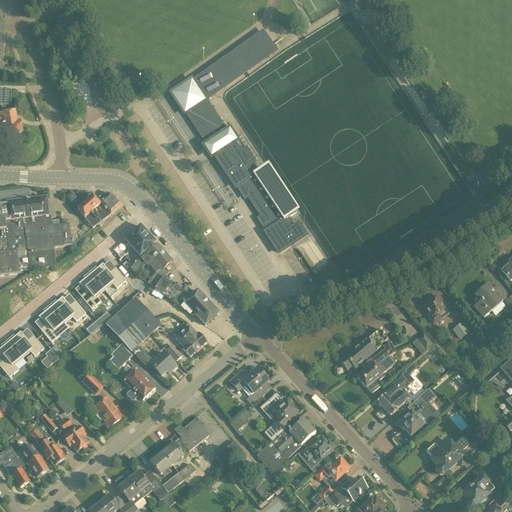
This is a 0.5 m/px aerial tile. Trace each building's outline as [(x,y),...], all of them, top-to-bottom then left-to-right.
[(177,89),(170,94),(181,110),(184,114),(186,113),(203,139),(207,144),(202,147),(210,158),(213,156),(235,190),(236,189),(244,201),(247,198),(260,217),(257,219),(265,231),(263,232),(279,256),(308,236),(299,223),(292,227),(287,219),(298,212),(267,165),(262,169),(254,175),(249,168),(257,163),(247,148),(241,152),(235,142),(237,141),(229,129),(225,132),(213,114),(204,101),(204,100),(249,69),(267,56),(269,54),(264,47),(260,42),(256,37),(256,36),(249,42),(249,41),(233,53),(192,82),(191,80),(177,89)] [(81,68),(87,66),(82,56),(77,59),(81,68)] [(0,106),(1,106),(3,115),(0,115),(0,137),(2,137),(2,139),(12,137),(13,137),(14,139),(17,138),(18,136),(21,135),(19,124),(16,124),(14,115),(5,117),(4,107),(10,107),(11,92),(1,91),(0,88),(0,106)] [(30,201),(29,195),(26,192),(0,194),(0,231),(1,231),(2,243),(0,243),(0,276),(20,274),(19,270),(28,269),(28,272),(56,268),(54,249),(64,248),(64,247),(72,246),(69,225),(52,227),(51,217),(48,218),(46,199),(30,201)] [(122,206),(113,196),(110,195),(100,205),(93,196),(78,210),(93,229),(116,211),(122,206)] [(140,227),(125,241),(132,249),(148,235),(140,227)] [(148,235),(132,249),(140,258),(155,244),(148,235)] [(158,245),(141,260),(148,268),(149,266),(155,272),(156,273),(157,274),(161,270),(162,272),(165,269),(172,263),(173,262),(170,259),(158,245)] [(506,264),(498,271),(498,275),(503,280),(506,280),(507,279),(508,281),(506,283),(510,287),(511,285),(511,258),(508,262),(508,264),(506,264)] [(136,276),(143,267),(137,263),(129,271),(136,276)] [(95,268),(89,273),(104,291),(112,285),(116,290),(125,282),(115,269),(110,273),(102,265),(96,269),(95,268)] [(84,280),(78,284),(86,293),(80,298),(91,310),(100,302),(97,298),(104,291),(89,273),(83,278),(84,280)] [(155,290),(162,280),(157,276),(156,277),(154,275),(147,284),(155,290)] [(139,292),(140,290),(145,293),(151,288),(136,277),(130,286),(139,292)] [(162,280),(155,290),(154,290),(162,296),(192,317),(194,316),(205,328),(218,315),(198,293),(194,297),(186,288),(183,290),(178,284),(175,287),(173,285),(172,286),(171,286),(163,279),(162,280)] [(494,293),(486,285),(475,295),(480,301),(474,307),(484,318),(490,313),(507,298),(499,289),(494,293)] [(444,310),(441,305),(442,304),(438,298),(424,307),(431,318),(429,320),(433,325),(449,315),(445,309),(444,310)] [(56,302),(50,307),(65,325),(73,319),(77,324),(86,316),(75,303),(70,307),(63,299),(57,303),(56,302)] [(144,367),(148,363),(134,350),(160,327),(134,300),(106,326),(131,353),(144,367)] [(45,314),(39,318),(46,327),(41,332),(52,344),(61,337),(57,332),(65,325),(50,307),(44,312),(45,314)] [(96,322),(100,327),(111,319),(106,314),(96,322)] [(90,336),(100,327),(96,322),(86,331),(90,336)] [(460,342),(470,334),(463,323),(452,330),(460,342)] [(196,337),(188,328),(175,340),(183,348),(182,350),(189,359),(206,344),(198,335),(196,337)] [(380,346),(387,339),(379,330),(367,340),(366,339),(366,340),(339,362),(339,363),(346,371),(347,371),(351,367),(354,370),(355,369),(375,351),(376,351),(380,347),(380,346)] [(14,337),(7,342),(23,360),(30,353),(34,358),(44,350),(33,337),(28,342),(20,333),(15,338),(14,337)] [(424,335),(417,341),(426,351),(433,346),(424,335)] [(2,348),(0,349),(0,356),(4,362),(0,364),(0,367),(9,379),(19,371),(15,366),(23,360),(7,342),(1,347),(2,348)] [(119,371),(133,356),(119,342),(115,346),(117,349),(110,356),(112,358),(109,362),(119,371)] [(376,367),(389,356),(395,353),(390,343),(382,347),(385,350),(371,361),(370,360),(361,367),(365,371),(356,378),(365,389),(366,388),(371,394),(380,386),(377,382),(384,377),(376,367)] [(176,362),(181,357),(172,347),(166,352),(176,362)] [(452,370),(435,349),(428,355),(445,376),(452,370)] [(54,364),(58,360),(52,353),(47,357),(54,364)] [(171,373),(177,368),(163,353),(150,365),(161,378),(169,370),(171,373)] [(490,381),(501,387),(502,386),(504,385),(505,385),(506,384),(511,387),(511,363),(502,372),(501,372),(490,381)] [(268,382),(256,369),(245,379),(240,373),(230,383),(238,392),(245,386),(253,395),(246,402),(251,407),(264,395),(259,390),(268,382)] [(143,402),(155,391),(136,371),(124,382),(131,390),(127,394),(127,397),(131,402),(134,401),(138,397),(143,402)] [(390,417),(398,410),(397,409),(410,398),(404,390),(414,382),(406,373),(382,394),(384,396),(377,402),(390,417)] [(95,396),(103,388),(90,375),(81,383),(95,396)] [(238,394),(244,401),(250,396),(244,389),(238,394)] [(410,413),(398,424),(399,425),(398,426),(402,431),(403,430),(409,437),(415,431),(417,434),(424,428),(424,429),(426,427),(434,420),(428,413),(433,409),(428,404),(435,398),(429,390),(418,399),(422,404),(417,408),(411,414),(410,413)] [(226,416),(233,410),(222,397),(215,402),(226,416)] [(117,411),(111,403),(107,398),(94,408),(98,413),(110,429),(125,418),(119,410),(117,411)] [(68,417),(73,412),(61,400),(56,404),(68,417)] [(293,407),(289,403),(288,404),(286,403),(273,415),(279,420),(272,426),(279,433),(289,424),(288,422),(297,414),(291,408),(293,407)] [(239,437),(241,435),(238,431),(248,423),(246,421),(252,416),(247,411),(234,422),(230,425),(230,426),(239,437)] [(52,434),(57,429),(45,416),(40,420),(52,434)] [(62,421),(82,449),(88,445),(83,438),(85,436),(79,427),(75,430),(66,418),(62,421)] [(177,435),(175,436),(187,451),(189,453),(210,436),(196,419),(193,422),(183,430),(181,431),(183,433),(180,435),(178,433),(177,435)] [(273,476),(281,469),(289,462),(287,460),(301,448),(300,447),(315,434),(302,420),(289,432),(288,431),(287,432),(288,434),(283,438),(280,436),(271,443),(256,457),(273,476)] [(76,453),(82,449),(62,421),(58,424),(61,428),(60,430),(62,432),(59,434),(69,448),(71,446),(76,453)] [(503,428),(491,438),(497,446),(509,435),(503,428)] [(37,444),(43,439),(36,430),(30,435),(37,444)] [(51,439),(38,447),(47,461),(50,459),(55,467),(65,460),(57,446),(56,447),(51,439)] [(469,446),(462,439),(454,447),(450,442),(440,451),(439,449),(441,447),(438,443),(435,445),(435,444),(426,451),(432,458),(431,459),(437,467),(436,468),(436,471),(439,475),(443,475),(457,463),(461,467),(471,458),(469,456),(476,450),(471,444),(469,446)] [(314,475),(321,469),(317,465),(333,451),(328,445),(327,447),(321,441),(314,447),(308,451),(306,449),(298,457),(314,475)] [(223,468),(242,453),(234,442),(215,457),(223,468)] [(480,461),(495,449),(489,442),(475,454),(480,461)] [(30,445),(20,454),(28,464),(26,465),(31,472),(32,471),(37,478),(39,477),(48,471),(43,463),(38,455),(37,453),(38,453),(30,445)] [(183,458),(173,445),(161,454),(172,467),(178,462),(179,463),(183,460),(182,459),(183,458)] [(8,461),(3,465),(8,474),(10,478),(12,477),(19,489),(24,486),(29,483),(21,470),(20,470),(24,467),(10,449),(3,453),(8,461)] [(150,463),(160,476),(167,471),(167,472),(171,469),(170,468),(172,467),(161,454),(150,463)] [(321,469),(314,475),(315,476),(314,476),(319,482),(321,480),(328,487),(319,495),(323,500),(333,492),(329,488),(349,471),(348,469),(349,468),(345,464),(344,465),(340,461),(331,469),(330,468),(325,472),(323,469),(322,470),(321,469)] [(191,475),(195,472),(191,467),(190,465),(185,468),(191,475)] [(281,469),(273,476),(277,480),(285,473),(281,469)] [(129,481),(143,499),(152,492),(160,502),(169,496),(156,479),(149,485),(139,473),(138,473),(137,471),(131,476),(133,478),(129,481)] [(503,492),(511,483),(511,476),(507,471),(494,482),(503,492)] [(177,475),(173,478),(179,485),(184,481),(178,474),(177,475)] [(465,486),(459,490),(462,494),(462,495),(468,501),(467,505),(470,509),(475,508),(488,495),(494,490),(489,484),(490,483),(483,475),(476,481),(476,482),(468,489),(465,486)] [(366,490),(357,479),(350,486),(348,484),(342,489),(343,491),(338,496),(335,493),(324,502),(331,509),(335,506),(336,507),(346,499),(350,504),(366,490)] [(138,503),(143,499),(129,481),(124,484),(123,482),(117,487),(119,489),(118,489),(128,502),(133,498),(138,503)] [(263,500),(268,496),(260,486),(255,491),(263,500)] [(103,501),(99,504),(105,511),(115,511),(118,510),(120,509),(109,496),(109,497),(108,495),(102,499),(103,501)] [(502,511),(510,505),(505,499),(495,508),(489,511),(502,511)] [(378,503),(375,500),(373,502),(371,500),(365,506),(364,505),(355,511),(379,511),(384,509),(382,507),(384,506),(379,502),(378,503)] [(131,502),(125,507),(129,511),(137,511),(138,511),(131,502)]
